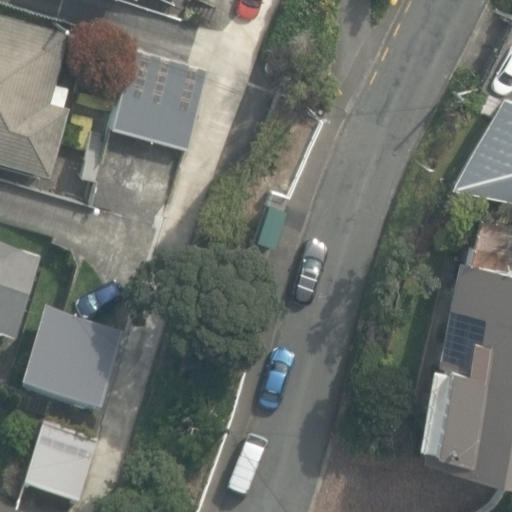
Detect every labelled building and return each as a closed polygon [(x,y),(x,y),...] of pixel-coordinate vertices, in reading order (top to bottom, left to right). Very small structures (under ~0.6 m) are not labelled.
[(0,158),(45,172),(65,106),(60,105),(66,84),(52,80),(66,32),(0,12),(0,158)] [(108,125),(188,147),(209,68),(130,46),(108,125)] [(443,181),(511,200),(511,94),(497,89),(443,181)] [(0,337),(13,341),(39,262),(0,249),(0,337)] [(511,271),(456,259),(433,357),(424,355),(405,439),(424,443),(421,455),(511,475),(511,271)] [(19,389),(95,412),(118,337),(42,314),(19,389)] [(22,487),(78,504),(96,444),(41,427),(22,487)]
